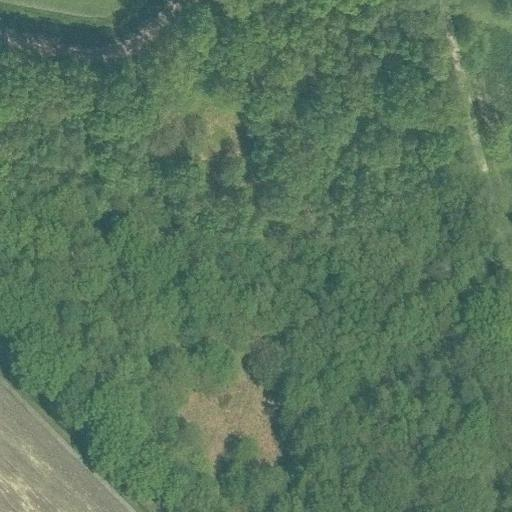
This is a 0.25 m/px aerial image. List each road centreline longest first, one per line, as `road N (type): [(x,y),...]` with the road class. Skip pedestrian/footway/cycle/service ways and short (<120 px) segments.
road 1 (track): [(168,511),(0,346)]
road 2 (track): [(174,0),(146,36),(94,56),(0,41)]
